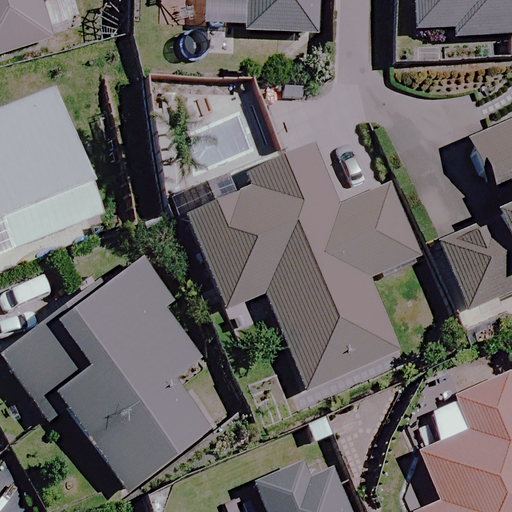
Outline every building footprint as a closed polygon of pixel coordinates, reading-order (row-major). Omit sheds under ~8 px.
[(0,0),(0,57),(43,45),(32,8),(58,0),(0,0)] [(238,0),(236,38),(306,41),(308,0),(238,0)] [(511,39),(511,0),(403,0),(405,36),(444,34),(444,43),(511,39)] [(96,221),(48,95),(0,113),(0,247),(4,257),(96,221)] [(511,126),(463,147),(495,222),(428,251),(457,319),(511,296),(511,295),(511,126)] [(329,214),(303,154),(228,186),(214,153),(185,166),(205,213),(175,226),(215,319),(256,302),(297,398),(391,358),(359,284),(408,264),(378,193),(329,214)] [(158,307),(127,265),(0,359),(0,376),(36,424),(53,411),(117,498),(200,437),(161,385),(191,363),(153,311),(158,307)] [(511,511),(511,406),(500,378),(420,412),(436,450),(410,461),(430,510),(424,511),(511,511)] [(338,511),(322,474),(250,505),(253,511),(338,511)]
